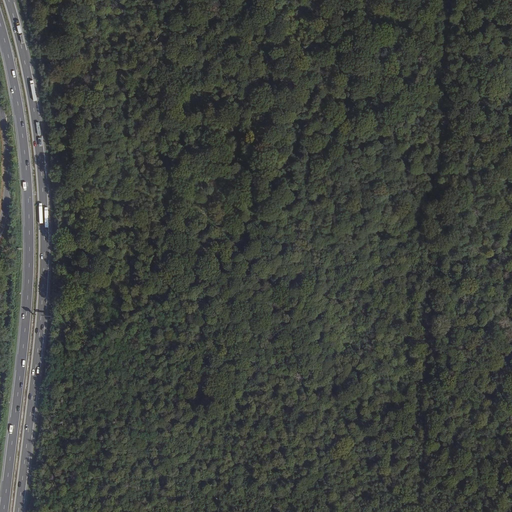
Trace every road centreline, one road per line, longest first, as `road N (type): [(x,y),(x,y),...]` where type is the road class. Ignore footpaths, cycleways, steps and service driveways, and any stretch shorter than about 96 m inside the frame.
road 1 (trunk): [(18,511),(44,237),(33,105),(8,0)]
road 2 (trunk): [(0,23),(21,129),(29,236),(3,511)]
